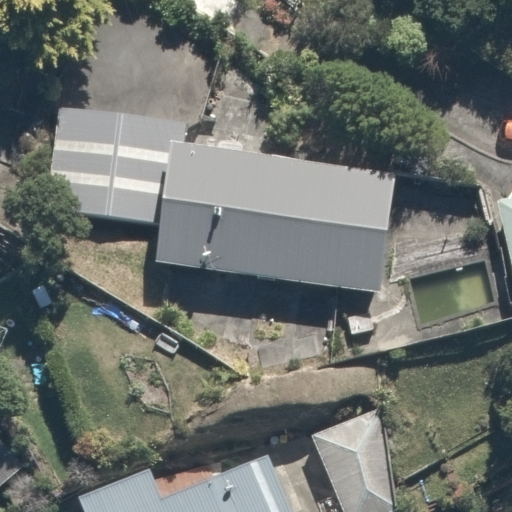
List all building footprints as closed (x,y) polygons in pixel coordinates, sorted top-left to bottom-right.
[(160,228),(168,129),(61,120),(53,219),(160,228)] [(404,186),(178,159),(164,276),(390,303),(404,186)] [(511,167),(495,170),(511,268),(511,167)] [(401,511),(365,416),(308,438),(336,511),(401,511)] [(147,475),(78,504),(81,511),(287,511),(268,464),(161,509),(147,475)]
